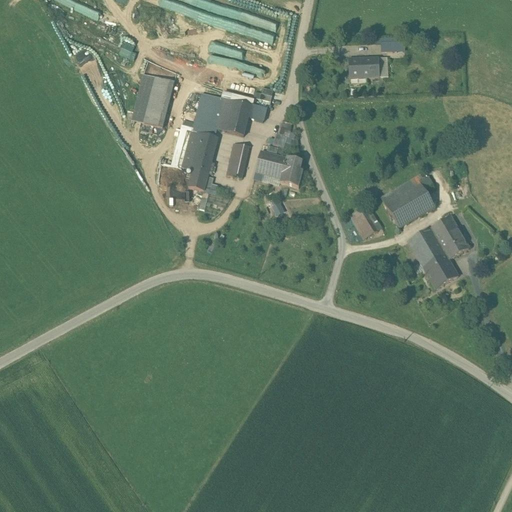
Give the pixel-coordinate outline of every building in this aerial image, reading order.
[(134,0),(175,11),(171,25),(212,36),(211,37),(221,40),(224,30),(217,28),(218,22),(212,20),(215,12),(193,5),(194,0),(134,0)] [(202,0),(201,0),(200,7),(221,12),(223,5),(202,0)] [(269,56),(275,33),(240,24),(238,32),(239,33),(235,47),(246,50),(243,63),(263,68),(267,56),(269,56)] [(397,44),(381,45),(381,55),(397,54),(397,44)] [(135,61),(137,55),(123,50),(121,55),(135,61)] [(379,60),(348,61),(349,81),(380,80),(379,60)] [(174,85),(143,77),(131,123),(162,131),(174,85)] [(252,108),(203,96),(183,170),(193,172),(188,190),(204,194),(218,140),(215,139),(217,132),(244,139),(249,120),(251,109),(252,108)] [(256,110),(251,109),(249,120),(254,122),(256,115),(257,111),(256,110)] [(291,134),(280,130),(278,136),(287,139),(289,139),(291,134)] [(278,136),(276,136),(273,147),(284,150),(287,139),(278,136)] [(249,149),(234,146),(227,177),(242,181),(249,149)] [(287,160),(261,154),(255,175),(263,177),(282,182),(287,160)] [(282,182),(281,185),(280,185),(299,190),(298,189),(302,174),(303,174),(297,172),(299,163),(287,160),(282,182)] [(428,178),(419,184),(426,195),(435,189),(428,178)] [(416,179),(381,200),(400,231),(435,210),(426,195),(419,184),(416,179)] [(364,210),(350,218),(364,241),(378,233),(364,210)] [(469,250),(450,219),(430,231),(449,262),(469,250)] [(449,262),(430,231),(408,245),(426,276),(449,262)] [(449,262),(426,276),(436,292),(458,279),(449,262)]
